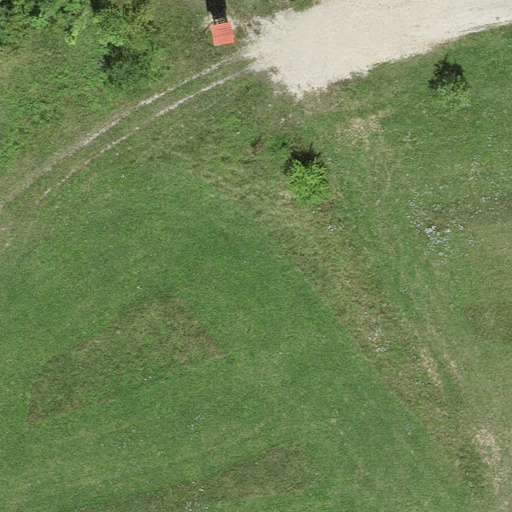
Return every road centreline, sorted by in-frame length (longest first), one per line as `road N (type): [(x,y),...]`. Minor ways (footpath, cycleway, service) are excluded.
road 1 (track): [(0,225),(133,119),(219,72),(335,44)]
road 2 (track): [(511,21),(335,44)]
